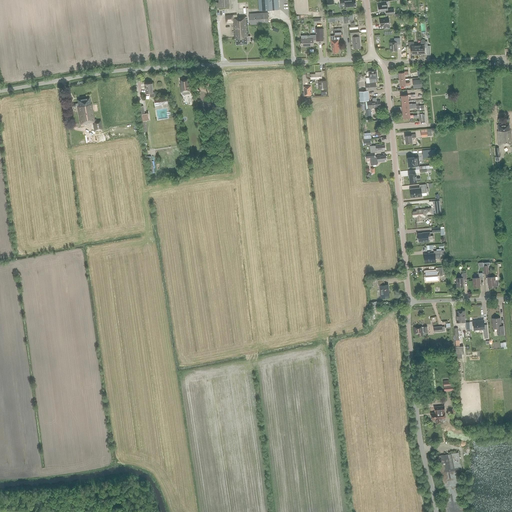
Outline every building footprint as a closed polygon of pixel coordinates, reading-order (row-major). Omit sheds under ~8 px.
[(218,0),(219,3),(215,3),(215,8),(229,7),(228,0),(218,0)] [(279,10),(278,0),(258,0),(259,12),(279,10)] [(394,14),(393,9),(387,10),(387,4),(386,4),(386,1),(381,2),(382,5),(378,5),(379,12),(385,11),(386,15),(394,14)] [(269,24),(268,13),(249,14),(250,25),(269,24)] [(233,15),(226,16),(226,23),(233,23),(234,40),(236,40),(236,46),(248,45),(247,42),(252,42),(252,40),(250,40),(249,36),(247,36),(247,17),(233,18),(233,15)] [(389,29),(388,18),(379,19),(380,26),(383,26),(383,29),(389,29)] [(323,40),(323,32),(323,28),(316,29),(316,35),(310,35),(310,36),(307,36),(307,39),(301,39),(301,46),(307,46),(314,46),(313,41),(323,40)] [(332,48),(333,48),(333,53),(338,53),(338,51),(339,51),(338,40),(339,40),(339,39),(339,38),(342,37),(342,28),(335,29),(335,33),(334,33),(334,36),(331,36),(332,48)] [(354,49),(360,49),(359,37),(358,37),(358,35),(359,34),(358,30),(350,30),(350,35),(352,35),(354,49)] [(390,43),(390,51),(397,51),(397,44),(400,44),(400,38),(394,38),(394,42),(390,43)] [(427,48),(427,42),(425,42),(425,41),(425,40),(424,40),(424,39),(423,39),(422,39),(421,40),(421,41),(421,45),(418,45),(418,55),(424,54),(424,48),(427,48)] [(418,55),(418,45),(414,46),(414,42),(408,42),(408,48),(411,48),(411,55),(418,55)] [(368,71),(368,72),(366,72),(367,78),(366,78),(366,83),(365,83),(366,90),(376,89),(375,80),(377,79),(376,71),(368,71)] [(408,75),(408,74),(408,71),(404,72),(404,73),(398,73),(399,80),(405,79),(404,76),(408,75)] [(321,80),(321,79),(321,73),(316,73),(316,75),(311,75),(311,79),(316,79),(319,79),(319,81),(318,81),(319,89),(326,89),(326,80),(321,80)] [(181,92),(191,91),(190,84),(189,84),(188,79),(181,80),(182,85),(180,85),(181,92)] [(150,97),(155,97),(154,92),(153,92),(152,83),(145,84),(146,93),(150,93),(150,97)] [(361,101),(368,100),(367,91),(360,91),(361,101)] [(95,131),(103,130),(101,120),(95,121),(92,104),(91,104),(90,98),(78,100),(79,103),(72,105),(73,107),(77,106),(81,124),(93,122),(95,131)] [(368,108),(365,109),(366,115),(371,115),(370,108),(377,107),(377,106),(380,106),(380,101),(377,101),(368,102),(368,108)] [(149,120),(148,114),(145,114),(144,106),(138,107),(140,115),(139,115),(142,132),(148,131),(146,121),(149,120)] [(498,146),(511,146),(511,131),(509,131),(509,125),(498,126),(499,132),(497,132),(498,146)] [(95,143),(105,141),(104,134),(94,136),(95,143)] [(412,138),(415,138),(415,134),(411,135),(411,136),(405,136),(406,144),(406,145),(409,144),(409,143),(412,143),(412,138)] [(385,149),(385,145),(381,145),(381,144),(375,145),(376,146),(370,146),(370,153),(376,152),(383,151),(383,149),(385,149)] [(375,153),(369,154),(365,154),(365,158),(370,157),(371,164),(376,164),(377,163),(377,162),(384,161),(384,160),(386,160),(386,155),(380,156),(380,155),(377,155),(377,157),(375,157),(375,153)] [(419,166),(418,161),(418,157),(407,158),(408,167),(415,166),(415,167),(419,166)] [(416,182),(420,181),(420,178),(416,178),(415,174),(409,174),(409,183),(416,182)] [(421,193),(426,193),(425,185),(420,185),(420,188),(410,189),(411,197),(422,196),(421,193)] [(423,221),(422,221),(422,217),(425,217),(424,213),(425,213),(425,214),(431,213),(430,208),(425,208),(425,210),(424,210),(424,209),(416,210),(416,211),(412,212),(413,217),(416,216),(416,222),(415,222),(423,221)] [(424,233),(417,234),(418,238),(417,238),(417,241),(418,241),(418,242),(421,242),(428,242),(428,239),(433,239),(433,236),(430,236),(429,232),(424,233)] [(440,258),(439,255),(444,255),(444,250),(433,251),(433,254),(424,255),(424,263),(435,262),(435,259),(440,258)] [(437,276),(442,276),(442,268),(436,268),(436,272),(425,272),(426,281),(437,280),(437,276)] [(463,278),(456,278),(457,287),(463,287),(463,280),(467,280),(466,273),(462,273),(463,278)] [(479,280),(483,279),(482,273),(479,273),(479,278),(473,278),(473,287),(480,287),(479,280)] [(497,281),(495,281),(495,277),(488,278),(488,288),(495,287),(495,286),(498,286),(497,281)] [(380,298),(389,297),(387,284),(384,285),(383,279),(377,280),(377,285),(379,285),(380,298)] [(458,323),(463,323),(464,324),(465,329),(470,328),(470,322),(465,322),(465,317),(464,317),(463,311),(459,311),(459,312),(456,313),(456,318),(458,318),(458,323)] [(497,328),(497,332),(498,335),(504,335),(503,326),(500,326),(500,318),(492,318),(493,328),(497,328)] [(488,338),(488,333),(487,325),(484,325),(483,321),(477,321),(473,321),(474,330),(483,329),(484,338),(488,338)] [(424,333),(427,332),(427,327),(423,327),(422,327),(422,326),(414,327),(414,334),(418,334),(418,337),(422,336),(422,332),(424,332),(424,333)] [(465,353),(465,346),(460,346),(459,340),(458,340),(458,338),(457,328),(454,328),(456,354),(465,353)] [(455,390),(454,380),(443,381),(444,391),(455,390)] [(434,406),(435,414),(431,414),(431,419),(436,419),(436,423),(443,423),(443,419),(446,419),(445,406),(434,406)] [(463,511),(456,473),(462,471),(457,452),(438,457),(443,475),(439,476),(445,511),(463,511)]
